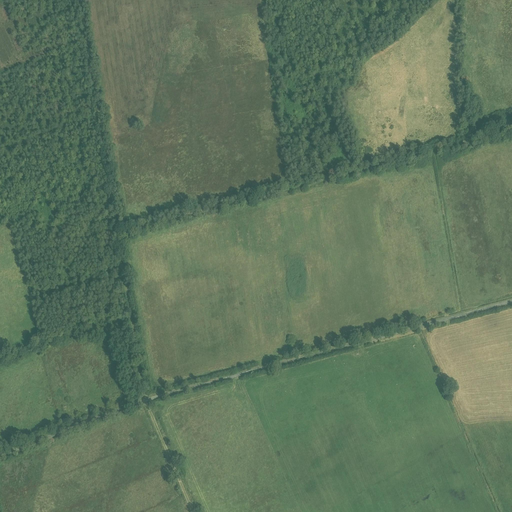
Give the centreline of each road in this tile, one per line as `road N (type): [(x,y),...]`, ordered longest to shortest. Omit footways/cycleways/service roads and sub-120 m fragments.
road 1 (track): [(0,456),(145,401),(511,302)]
road 2 (track): [(145,401),(193,511)]
